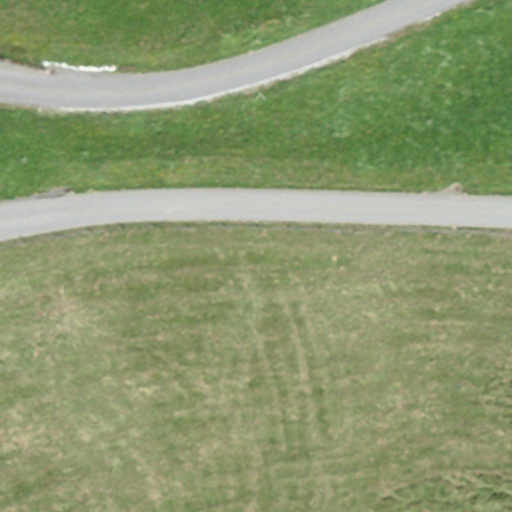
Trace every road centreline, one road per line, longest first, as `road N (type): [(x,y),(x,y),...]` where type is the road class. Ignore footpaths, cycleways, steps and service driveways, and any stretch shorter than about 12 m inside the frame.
road 1 (unclassified): [(511,215),(161,203),(0,220)]
road 2 (unclassified): [(0,77),(67,94),(185,87),(325,48),(438,0)]
